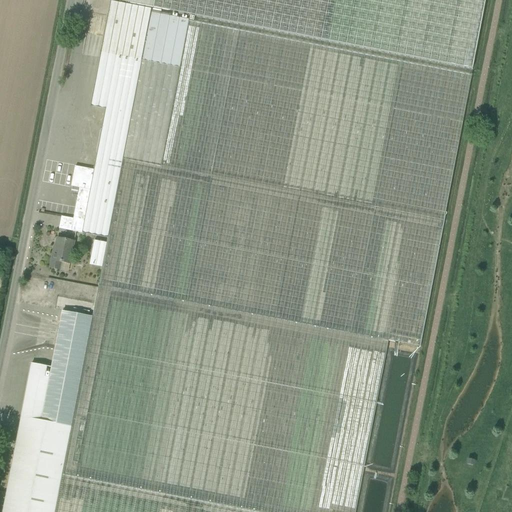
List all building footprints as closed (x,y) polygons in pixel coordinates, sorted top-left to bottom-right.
[(472,70),(485,0),(111,0),(111,1),(472,70)] [(62,312),(52,368),(31,364),(2,511),(355,511),(387,341),(420,347),(462,123),(472,76),(188,21),(189,20),(171,17),(171,14),(111,2),(91,107),(105,110),(94,171),(75,168),(71,186),(79,188),(72,226),(83,228),(82,234),(108,239),(98,286),(97,294),(84,291),(81,308),(94,310),(92,318),(62,312)] [(74,242),(57,239),(55,252),(53,252),(50,269),(59,270),(61,263),(70,265),(74,242)] [(93,240),(88,265),(101,267),(107,243),(93,240)] [(511,488),(508,487),(503,500),(511,503),(511,488)]
